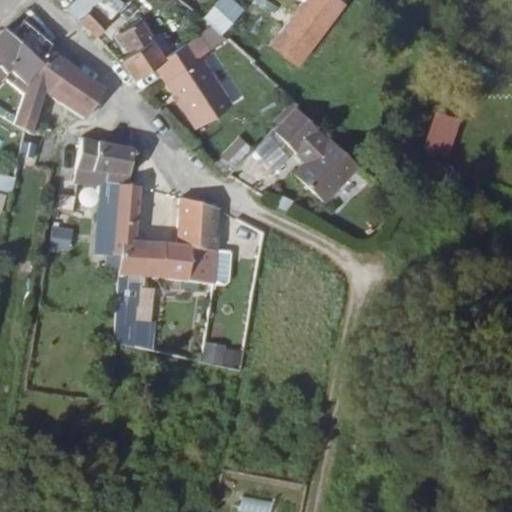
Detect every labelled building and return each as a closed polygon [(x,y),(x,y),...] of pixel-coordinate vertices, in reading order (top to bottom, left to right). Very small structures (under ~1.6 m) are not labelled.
[(91,0),(78,0),(65,14),(93,41),(109,25),(104,21),(110,15),(97,2),(95,4),(91,0)] [(238,16),(219,0),(217,0),(197,22),(205,30),(216,40),(238,16)] [(309,47),(345,0),(303,0),(265,52),(290,71),(302,56),(309,61),(316,52),(309,47)] [(156,55),(150,44),(139,24),(117,36),(127,57),(120,62),(131,82),(153,67),(169,55),(166,50),(156,55)] [(50,49),(23,26),(9,39),(37,64),(48,53),(50,51),(50,49)] [(229,113),(199,62),(224,48),(216,40),(205,30),(169,55),(153,67),(163,84),(192,134),(229,113)] [(0,34),(0,73),(6,67),(23,79),(37,64),(9,39),(2,33),(0,34)] [(166,50),(159,39),(150,44),(156,55),(166,50)] [(22,91),(6,121),(27,134),(30,136),(33,129),(45,94),(68,68),(48,53),(37,64),(23,79),(19,89),(22,91)] [(68,68),(45,94),(85,120),(103,93),(68,68)] [(270,128),(274,132),(292,113),(288,109),(270,128)] [(320,208),(353,171),(324,145),(322,148),(291,118),(270,140),(291,159),(296,153),(307,162),(290,181),(320,208)] [(131,151),(78,139),(71,180),(74,181),(89,183),(91,170),(127,177),(131,151)] [(220,160),(231,170),(248,152),(237,142),(220,160)] [(115,264),(116,283),(138,283),(137,245),(131,244),(138,190),(125,188),(118,187),(115,209),(107,263),(115,264)] [(72,212),(75,196),(58,193),(56,209),(72,212)] [(214,250),(217,211),(179,201),(173,247),(214,250)] [(107,263),(115,209),(105,208),(95,262),(107,263)] [(69,252),(71,227),(54,226),(52,251),(69,252)] [(170,247),(137,245),(138,283),(142,283),(159,284),(161,262),(168,262),(170,247)] [(214,250),(173,247),(170,247),(168,262),(161,262),(159,284),(211,285),(214,250)] [(138,283),(116,283),(115,291),(141,292),(142,283),(138,283)] [(113,352),(119,352),(120,345),(110,344),(109,351),(113,352)] [(218,370),(221,355),(205,352),(202,366),(218,370)] [(236,374),(239,359),(225,356),(221,371),(236,374)]
